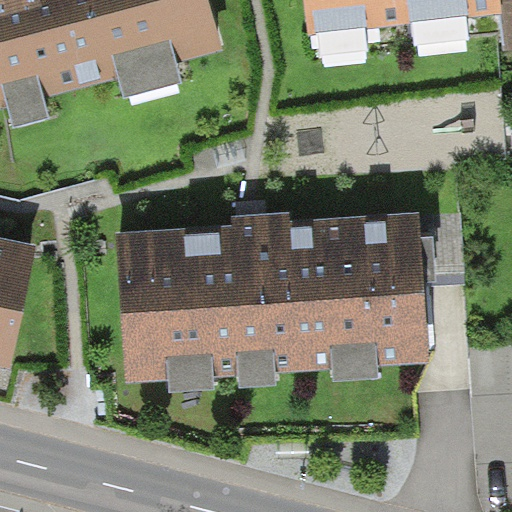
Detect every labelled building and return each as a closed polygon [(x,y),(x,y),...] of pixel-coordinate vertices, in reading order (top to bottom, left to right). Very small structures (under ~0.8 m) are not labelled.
[(223,55),(208,0),(0,0),(0,113),(9,111),(15,133),(50,124),(44,100),(119,80),(125,102),(184,87),(179,67),(223,55)] [(304,0),(308,40),(502,19),(499,0),(304,0)] [(511,0),(499,0),(502,19),(506,51),(511,50),(511,0)] [(233,227),(117,234),(125,386),(169,384),(169,396),(214,394),(213,382),(237,381),(238,392),(276,390),(276,377),(333,374),(333,387),(379,385),(378,371),(427,369),(419,217),(288,225),(288,216),(256,218),(232,219),(233,227)] [(0,372),(11,374),(35,251),(0,243),(0,372)]
